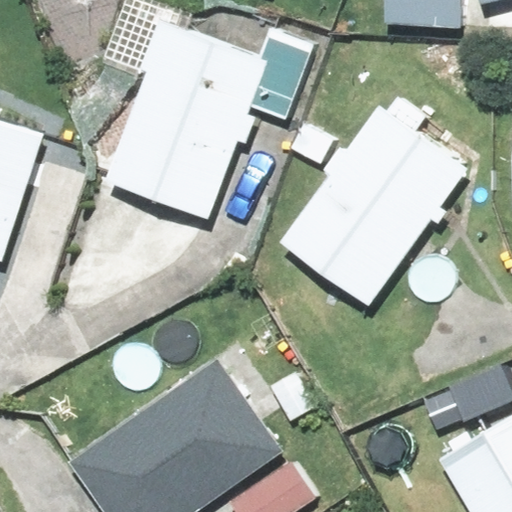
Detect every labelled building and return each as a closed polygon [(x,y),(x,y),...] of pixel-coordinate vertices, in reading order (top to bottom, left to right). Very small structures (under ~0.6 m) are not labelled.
[(474,0),(393,0),(392,27),(472,31),(474,0)] [(223,219),(275,65),(166,28),(114,182),(223,219)] [(376,309),(474,171),(379,104),(280,242),(376,309)] [(0,258),(11,262),(50,136),(0,120),(0,258)] [(122,511),(199,511),(254,474),(191,383),(84,457),(122,511)] [(511,511),(511,416),(447,455),(480,511),(511,511)] [(305,464),(238,501),(244,511),(311,511),(327,504),(305,464)]
